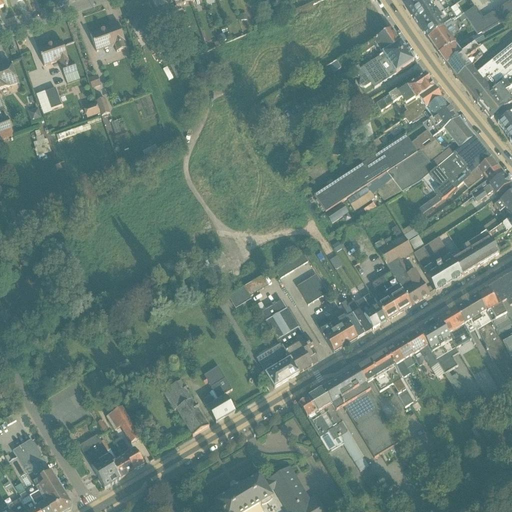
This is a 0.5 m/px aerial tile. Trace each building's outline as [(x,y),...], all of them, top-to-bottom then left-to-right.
[(274,0),(259,7),(266,22),(285,13),(278,0),(274,0)] [(399,0),(409,15),(428,2),(426,0),(399,0)] [(475,7),(462,15),(476,37),(511,14),(511,1),(482,20),(475,7)] [(424,35),(438,25),(425,6),(410,15),(424,35)] [(136,35),(154,29),(149,12),(131,18),(136,35)] [(116,55),(128,51),(119,27),(89,38),(95,55),(114,49),(116,55)] [(426,40),(437,54),(454,41),(443,27),(426,40)] [(469,55),(472,58),(483,50),(481,51),(491,43),(494,42),(499,38),(502,37),(511,28),(511,27),(485,38),(484,36),(480,40),(482,46),(475,49),(472,45),(467,50),(469,55)] [(371,42),(380,56),(401,42),(392,29),(371,42)] [(63,77),(76,72),(72,60),(69,61),(61,40),(37,48),(43,67),(58,62),(63,77)] [(445,65),(463,52),(454,41),(437,54),(445,65)] [(394,76),(415,62),(401,42),(380,56),(394,76)] [(459,83),(474,103),(498,86),(511,78),(511,44),(478,72),(476,70),(473,66),(455,79),(459,83)] [(445,65),(455,79),(473,66),(463,52),(445,65)] [(0,91),(17,85),(10,63),(0,66),(0,91)] [(407,88),(418,102),(434,89),(423,75),(407,88)] [(97,81),(103,90),(109,86),(103,77),(97,81)] [(511,78),(498,86),(511,103),(511,102),(511,78)] [(487,121),(511,103),(498,86),(474,103),(483,115),(487,121)] [(426,112),(442,99),(434,89),(418,102),(426,112)] [(43,99),(50,119),(70,112),(63,92),(43,99)] [(4,113),(10,112),(7,98),(0,99),(0,100),(1,101),(4,113)] [(426,112),(434,122),(450,109),(442,99),(426,112)] [(91,111),(96,123),(108,119),(104,106),(91,111)] [(443,132),(459,120),(450,109),(434,122),(443,132)] [(37,114),(39,126),(49,124),(46,112),(37,114)] [(511,112),(494,125),(511,148),(511,112)] [(66,145),(99,133),(95,123),(62,135),(66,145)] [(419,145),(434,136),(430,130),(415,140),(419,145)] [(7,134),(9,143),(21,141),(20,132),(7,134)] [(58,159),(56,140),(49,141),(48,136),(40,137),(43,161),(58,159)] [(475,170),(490,159),(474,139),(458,151),(453,156),(469,175),(475,170)] [(165,150),(151,155),(156,169),(170,164),(165,150)] [(475,170),(483,179),(497,167),(490,159),(475,170)] [(489,187),(503,175),(497,167),(483,179),(489,187)] [(496,196),(511,184),(503,175),(489,187),(496,196)] [(511,218),(511,192),(500,202),(511,218)] [(444,198),(421,215),(427,223),(450,206),(444,198)] [(402,227),(390,205),(383,209),(381,205),(370,212),(373,217),(381,213),(393,235),(398,232),(397,230),(402,227)] [(495,234),(505,226),(500,220),(490,228),(495,234)] [(404,227),(398,230),(404,242),(410,239),(404,227)] [(430,249),(420,227),(410,231),(420,254),(430,249)] [(500,232),(490,238),(496,248),(507,242),(500,232)] [(480,266),(500,254),(496,248),(490,238),(470,250),(480,266)] [(480,266),(470,250),(453,260),(463,276),(480,266)] [(449,284),(463,276),(453,260),(440,269),(449,284)] [(449,284),(440,269),(425,277),(435,293),(449,284)] [(410,307),(430,296),(415,270),(395,281),(401,292),(410,307)] [(511,276),(489,289),(499,307),(506,303),(510,309),(511,307),(511,276)] [(297,290),(309,309),(328,297),(316,278),(297,290)] [(486,314),(499,307),(489,289),(477,297),(486,314)] [(399,314),(410,307),(401,292),(390,299),(399,314)] [(242,311),(258,307),(255,293),(238,297),(242,311)] [(486,314),(477,297),(455,310),(465,326),(486,314)] [(316,365),(322,362),(281,299),(259,314),(300,376),(316,365)] [(399,314),(390,299),(377,307),(387,322),(399,314)] [(379,327),(387,322),(377,307),(370,312),(379,327)] [(449,335),(465,326),(455,310),(439,319),(449,335)] [(379,327),(370,312),(362,317),(372,331),(379,327)] [(364,336),(372,331),(362,317),(355,321),(364,336)] [(438,342),(449,335),(439,319),(429,325),(438,342)] [(364,336),(355,321),(348,326),(357,340),(364,336)] [(438,342),(429,325),(418,332),(427,348),(438,342)] [(334,355),(357,340),(348,326),(324,340),(334,355)] [(414,356),(427,348),(418,332),(404,340),(414,356)] [(414,356),(404,340),(395,345),(405,361),(414,356)] [(397,366),(405,361),(395,345),(387,350),(397,366)] [(397,366),(387,350),(372,358),(382,374),(392,369),(397,366)] [(392,369),(382,374),(372,358),(358,366),(356,368),(366,385),(369,383),(371,382),(378,394),(391,386),(404,409),(413,404),(392,369)] [(274,390),(298,375),(289,360),(265,375),(274,390)] [(319,368),(306,375),(309,379),(322,372),(319,368)] [(366,385),(356,368),(320,389),(330,406),(335,414),(344,409),(375,462),(383,457),(402,446),(366,385)] [(317,413),(330,406),(320,389),(307,397),(317,413)] [(214,425),(235,413),(226,397),(205,409),(214,425)] [(317,413),(307,397),(296,403),(306,419),(317,413)] [(192,403),(174,414),(190,440),(208,429),(192,403)] [(105,491),(119,482),(109,466),(93,439),(78,448),(105,491)] [(133,474),(143,467),(133,451),(123,458),(133,474)] [(133,474),(123,458),(109,466),(119,482),(133,474)] [(323,511),(315,497),(309,501),(290,469),(265,484),(259,474),(205,506),(208,511),(250,511),(274,498),(282,511),(323,511)] [(66,511),(69,511),(70,503),(51,471),(32,483),(40,497),(49,511),(66,511)] [(0,488),(0,506),(8,501),(0,488)] [(37,511),(49,511),(40,497),(32,502),(37,511)] [(37,511),(32,502),(23,508),(25,511),(37,511)]
